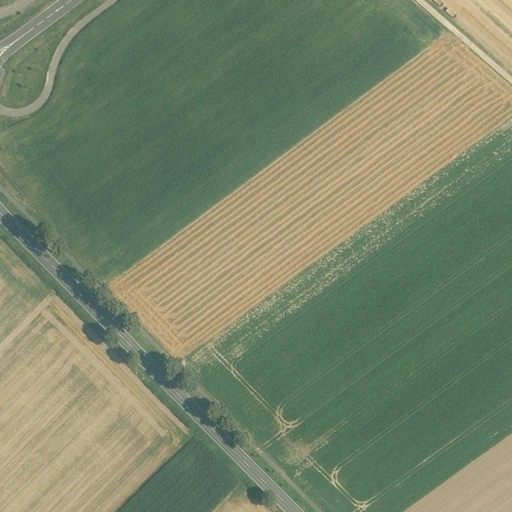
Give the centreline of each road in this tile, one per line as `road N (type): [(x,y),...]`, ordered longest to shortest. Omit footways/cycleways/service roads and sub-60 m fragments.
road 1 (secondary): [(294,511),(0,213)]
road 2 (track): [(114,0),(62,46),(44,98),(27,112),(0,110)]
road 3 (track): [(418,0),(511,81)]
